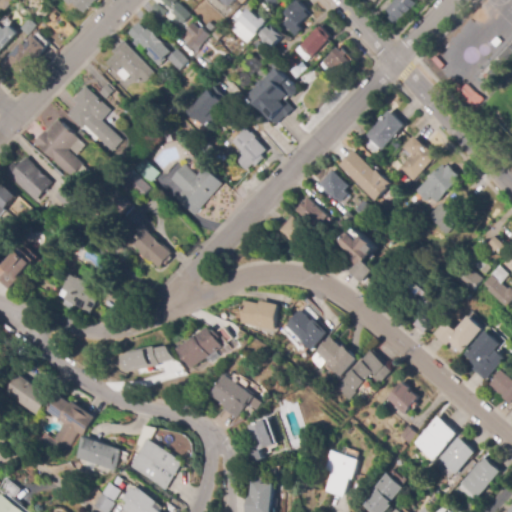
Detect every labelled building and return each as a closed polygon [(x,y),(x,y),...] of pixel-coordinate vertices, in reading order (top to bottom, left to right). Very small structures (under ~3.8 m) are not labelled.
[(4,11),(0,7),(0,1),(1,0),(13,0),(14,1),(4,11)] [(84,13),(73,3),(71,5),(65,0),(97,0),(92,6),(93,7),(90,10),(88,9),(84,13)] [(172,8),(169,7),(168,8),(165,5),(167,3),(163,0),(177,0),(179,1),(172,8)] [(282,0),(274,8),(266,0),(282,0)] [(293,34),(280,20),(286,14),(286,12),(293,5),(299,0),(308,10),(306,12),(310,16),(299,26),(303,30),(296,37),(293,34)] [(396,25),(389,18),(392,15),(386,9),(395,0),(413,0),(417,4),(396,25)] [(164,17),(152,9),(156,3),(168,11),(164,17)] [(185,24),(173,13),(177,9),(175,7),(179,3),(181,5),(182,4),(193,15),(185,24)] [(252,5),(264,16),(265,14),(269,18),(268,19),(268,20),(257,32),(248,42),(232,28),(242,18),(241,17),(252,5)] [(55,13),(58,16),(54,21),(50,17),(55,13)] [(179,33),(167,27),(172,18),(184,25),(179,33)] [(28,35),(21,29),(30,19),(37,26),(28,35)] [(212,31),(206,25),(211,20),(217,27),(212,31)] [(151,27),(173,51),(168,57),(169,58),(161,66),(149,53),(152,51),(150,49),(152,48),(150,46),(146,50),(141,45),(139,47),(135,42),(138,39),(131,32),(142,22),(149,29),(151,27)] [(196,52),(188,44),(196,36),(194,34),(192,35),(189,33),(191,31),(189,29),(195,23),(201,30),(204,27),(212,35),(201,46),(202,47),(196,52)] [(0,51),(0,24),(6,30),(10,25),(18,33),(0,51)] [(273,50),(260,37),(272,25),(285,37),(273,50)] [(312,58),(300,46),(320,27),(321,28),(323,26),(333,36),(330,39),(331,40),(312,58)] [(219,30),(225,37),(220,41),(215,34),(219,30)] [(146,82),(142,78),(136,82),(123,68),(117,74),(108,63),(117,55),(114,52),(126,41),(156,73),(146,82)] [(262,53),(255,44),(259,41),(267,50),(262,53)] [(22,75),(14,68),(9,72),(2,65),(24,43),(34,52),(23,64),(28,68),(22,75)] [(343,73),(336,66),(332,70),(324,61),(339,47),(344,52),(346,50),(350,54),(347,57),(353,63),(343,73)] [(181,71),(168,60),(178,49),(191,61),(181,71)] [(276,69),(272,65),(277,58),(282,62),(276,69)] [(294,111),(287,117),(286,116),(277,125),(250,96),(279,68),(290,80),(293,84),(297,88),(298,93),(294,97),(290,97),(286,100),(294,107),(296,110),(294,111)] [(477,107),(472,103),(471,105),(468,102),(469,101),(450,83),(454,79),(473,97),(477,93),(481,96),(485,99),(477,107)] [(111,152),(85,126),(83,129),(68,115),(79,104),(75,100),(88,86),(113,111),(103,120),(123,141),(111,152)] [(205,128),(198,120),(197,122),(189,112),(218,87),(227,99),(217,108),(221,112),(216,116),(218,118),(205,128)] [(230,127),(223,119),(236,107),(243,116),(230,127)] [(383,150),(367,135),(391,111),(406,126),(383,150)] [(247,171),(237,161),(243,156),(241,153),(242,152),(233,142),(244,132),(236,124),(246,115),(254,124),(248,129),(252,133),(253,132),(258,137),(257,138),(268,151),(263,155),(266,159),(256,168),(253,165),(247,171)] [(71,178),(54,161),(55,161),(42,149),(35,143),(46,131),(48,132),(60,119),(80,138),(69,150),(84,165),(71,178)] [(217,139),(213,134),(218,130),(222,135),(217,139)] [(414,181),(400,168),(412,154),(405,148),(416,136),(426,146),(437,156),(414,181)] [(375,201),(340,166),(355,150),(376,172),(378,170),(392,184),(375,201)] [(35,202),(9,175),(7,177),(4,174),(15,164),(17,166),(21,161),(22,162),(28,157),(54,183),(35,202)] [(151,182),(137,169),(146,159),(160,173),(151,182)] [(195,214),(177,197),(183,191),(171,180),(187,164),(198,175),(206,167),(224,184),(195,214)] [(436,203),(431,196),(425,201),(416,191),(443,166),(446,169),(450,165),(458,174),(452,180),(456,184),(436,203)] [(341,202),(338,199),(336,201),(320,185),(334,170),(350,186),(346,191),(349,194),(341,202)] [(142,198),(128,183),(138,173),(152,188),(142,198)] [(0,215),(0,180),(17,197),(5,209),(5,210),(0,215)] [(67,208),(56,198),(69,183),(80,194),(67,208)] [(124,218),(113,207),(124,196),(135,207),(124,218)] [(315,229),(299,212),(311,200),(328,217),(315,229)] [(362,217),(355,211),(365,201),(372,207),(362,217)] [(436,225),(428,216),(441,204),(449,212),(436,225)] [(353,229),(342,218),(349,211),(357,220),(360,223),(353,229)] [(445,235),(437,226),(450,214),(458,222),(445,235)] [(295,244),(294,245),(281,231),(294,217),(295,216),(309,230),(295,244)] [(345,233),(336,225),(341,219),(350,228),(345,233)] [(84,236),(75,227),(81,221),(90,230),(84,236)] [(159,269),(134,246),(139,241),(135,238),(140,232),(138,230),(143,225),(150,232),(150,233),(173,254),(171,256),(173,258),(166,266),(163,264),(159,269)] [(364,284),(352,273),(359,264),(352,258),(355,256),(341,243),(350,232),(360,241),(365,235),(374,244),(373,246),(377,249),(372,254),(374,255),(367,263),(376,271),(364,284)] [(501,254),(490,245),(498,237),(508,246),(501,254)] [(10,289),(0,280),(8,272),(3,267),(19,250),(32,263),(18,278),(20,280),(10,289)] [(472,293),(448,273),(459,259),(483,279),(472,293)] [(485,275),(476,268),(482,260),(491,267),(485,275)] [(511,274),(503,283),(510,290),(511,288),(511,302),(508,308),(488,290),(490,288),(486,284),(494,275),(493,274),(501,265),(511,274)] [(80,277),(76,275),(79,269),(95,278),(91,284),(80,277)] [(79,277),(80,278),(99,290),(94,297),(98,300),(89,314),(75,305),(74,307),(62,299),(67,293),(62,290),(71,274),(78,279),(79,277)] [(426,333),(416,324),(422,317),(401,298),(411,287),(420,296),(426,289),(437,300),(426,313),(436,322),(426,333)] [(276,331),(242,323),(247,301),(263,304),(263,301),(281,305),(276,331)] [(225,320),(215,317),(218,311),(223,307),(228,309),(228,316),(225,320)] [(295,334),(287,325),(295,317),(303,310),(312,319),(313,318),(316,320),(317,319),(330,333),(312,351),(295,334)] [(462,353),(450,342),(447,346),(435,334),(447,321),(457,330),(470,316),(484,329),(462,353)] [(191,369),(178,349),(211,328),(215,333),(217,331),(222,338),(219,340),(224,347),(191,369)] [(486,381),(474,369),(476,367),(471,362),(472,361),(465,355),(487,331),(502,344),(490,356),(491,357),(497,350),(506,358),(486,381)] [(341,376),(316,352),(331,336),(343,348),(345,346),(358,358),(341,376)] [(126,374),(122,355),(130,353),(130,352),(156,346),(158,348),(168,345),(177,361),(161,364),(161,366),(126,374)] [(302,361),(297,355),(302,351),(307,357),(302,361)] [(349,400),(336,388),(353,370),(353,369),(361,361),(371,351),(387,365),(393,371),(380,385),(371,375),(367,379),(365,378),(363,380),(365,381),(356,390),(357,391),(349,400)] [(177,377),(175,371),(181,369),(183,375),(177,377)] [(511,405),(489,385),(502,370),(511,379),(511,405)] [(35,416),(0,393),(7,382),(10,384),(16,375),(48,396),(35,416)] [(237,420),(224,409),(226,407),(211,395),(227,375),(255,397),(254,397),(261,403),(253,413),(247,408),(237,420)] [(404,415),(387,399),(404,381),(411,388),(411,389),(421,398),(417,403),(419,405),(415,409),(413,406),(404,415)] [(61,453),(40,439),(43,434),(52,440),(64,423),(46,411),(58,394),(73,404),(74,402),(96,417),(82,437),(78,434),(66,451),(63,450),(61,453)] [(433,461),(414,443),(427,429),(427,430),(440,417),(458,434),(433,461)] [(250,464),(245,450),(256,446),(249,426),(266,420),(271,436),(273,435),(276,446),(261,451),(264,459),(250,464)] [(409,444),(399,435),(408,425),(418,435),(409,444)] [(115,472),(78,458),(85,437),(123,450),(115,472)] [(456,474),(440,459),(460,438),(476,453),(456,474)] [(134,461),(150,439),(183,463),(163,491),(130,466),(133,461),(134,461)] [(343,497),(324,491),(330,473),(323,470),(330,451),(359,461),(352,480),(349,479),(343,497)] [(478,499),(461,484),(486,457),(502,472),(478,499)] [(385,511),(369,511),(362,505),(372,494),(370,492),(386,473),(403,488),(389,504),(391,505),(385,511)] [(0,487),(0,488),(11,499),(20,489),(8,478),(0,487)] [(269,511),(244,511),(246,496),(248,496),(250,482),(273,484),(269,511)] [(459,495),(455,491),(459,487),(463,491),(459,495)] [(128,511),(125,509),(130,502),(127,499),(134,488),(138,491),(141,488),(160,502),(156,507),(162,511),(128,511)] [(0,511),(0,496),(2,494),(24,511),(0,511)] [(110,511),(104,511),(96,506),(104,494),(117,503),(110,511)]
